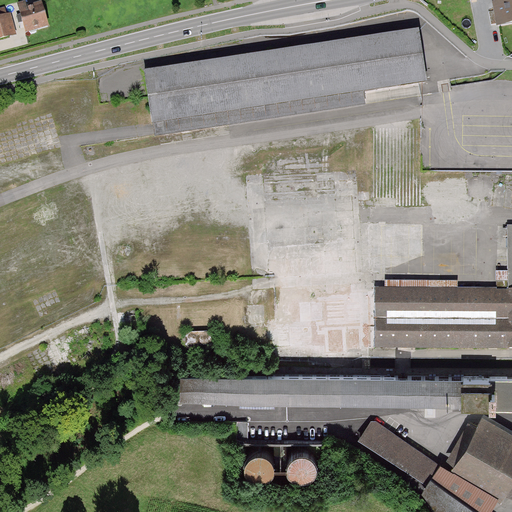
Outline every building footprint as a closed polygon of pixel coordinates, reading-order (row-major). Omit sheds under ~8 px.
[(511,0),(492,3),(496,28),(511,25),(511,0)] [(20,24),(23,23),(26,33),(50,26),(43,3),(28,7),(26,1),(17,4),(20,13),(17,15),(20,24)] [(0,40),(17,36),(11,14),(6,15),(5,9),(0,9),(0,40)] [(348,25),(350,32),(370,28),(369,20),(348,25)] [(141,68),(152,136),(364,103),(362,91),(427,81),(418,25),(141,68)] [(449,195),(468,193),(466,174),(429,178),(432,203),(449,201),(449,195)] [(387,290),(376,290),(376,349),(511,349),(511,226),(508,227),(508,270),(497,270),(497,288),(458,288),(458,283),(387,283),(387,290)] [(185,332),(185,346),(213,345),(213,332),(185,332)] [(511,367),(178,366),(178,399),(491,401),(491,405),(511,404),(511,367)] [(357,439),(424,484),(439,460),(371,417),(357,439)] [(511,435),(482,419),(449,466),(503,491),(510,494),(511,489),(511,435)] [(243,437),(250,436),(248,421),(241,422),(243,437)] [(272,474),(274,469),(275,465),(273,457),(270,453),(264,450),(258,449),(252,451),(248,455),(245,460),(244,465),(245,469),(248,475),(253,479),(259,480),(265,479),(270,476),(272,474)] [(315,474),(318,469),(318,465),(316,458),(313,453),(307,450),(302,450),(301,450),(295,451),(291,455),(288,460),(288,465),(288,469),(292,475),(297,479),(302,480),(309,479),(313,476),(315,474)] [(437,511),(485,511),(495,498),(498,500),(503,491),(449,466),(439,460),(424,484),(420,491),(437,511)]
